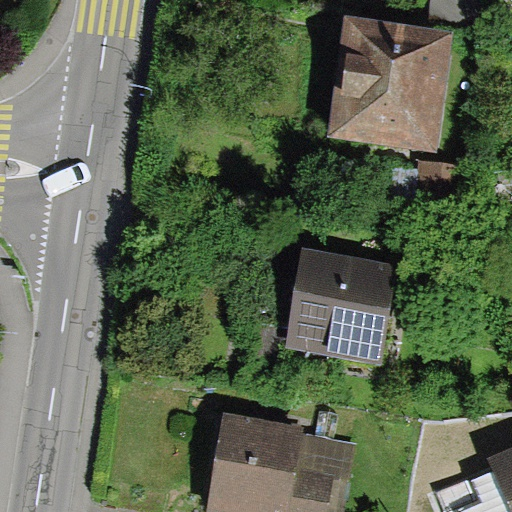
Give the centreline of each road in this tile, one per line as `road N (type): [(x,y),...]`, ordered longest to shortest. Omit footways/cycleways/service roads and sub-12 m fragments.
road 1 (tertiary): [(37,511),(86,174)]
road 2 (tertiary): [(86,174),(111,0)]
